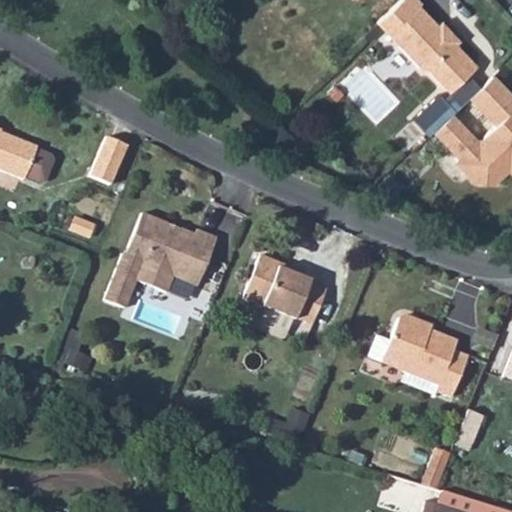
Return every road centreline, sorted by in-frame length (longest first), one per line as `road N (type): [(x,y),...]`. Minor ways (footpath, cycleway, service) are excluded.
road 1 (residential): [(0,36),(148,125),(465,261),(511,264)]
road 2 (unknown): [(0,468),(132,511)]
